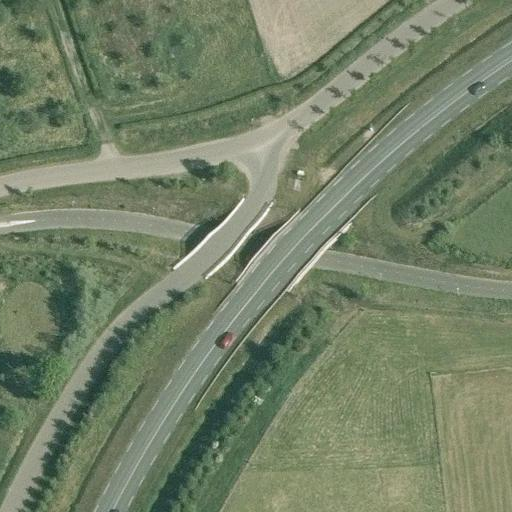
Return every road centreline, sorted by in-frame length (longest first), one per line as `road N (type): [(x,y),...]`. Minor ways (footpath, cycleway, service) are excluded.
road 1 (primary): [(108,511),(177,392),(289,248),(380,159),(511,55)]
road 2 (unclassified): [(9,511),(95,356),(202,263)]
road 3 (unclassified): [(0,185),(162,162),(262,137)]
road 4 (unclassified): [(455,0),(326,99),(262,137)]
road 5 (track): [(113,168),(55,0)]
road 6 (unclassified): [(262,137),(266,167),(257,200),(202,263)]
